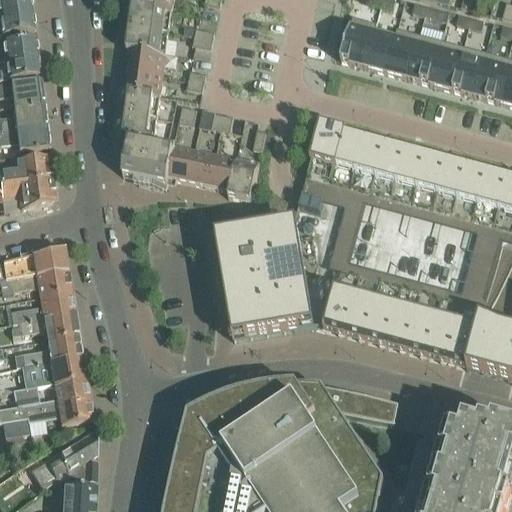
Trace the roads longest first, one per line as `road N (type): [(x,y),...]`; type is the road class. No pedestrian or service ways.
road 1 (residential): [(287,96),(511,155)]
road 2 (residential): [(86,218),(76,0)]
road 3 (residential): [(511,412),(314,369)]
road 4 (residential): [(133,392),(314,369)]
road 5 (residential): [(133,392),(86,218)]
road 6 (residential): [(121,511),(133,392)]
